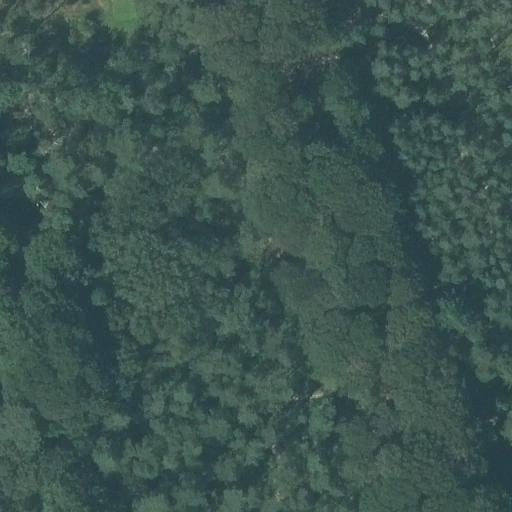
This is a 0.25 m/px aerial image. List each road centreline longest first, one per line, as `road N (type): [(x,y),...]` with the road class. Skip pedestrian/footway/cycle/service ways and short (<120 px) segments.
road 1 (track): [(264,0),(431,511)]
road 2 (unknown): [(357,0),(408,170),(447,213),(468,266),(478,384),(511,447)]
road 3 (unknown): [(120,511),(0,328)]
